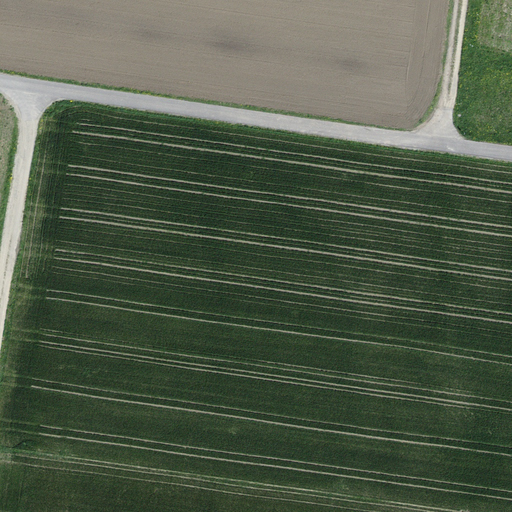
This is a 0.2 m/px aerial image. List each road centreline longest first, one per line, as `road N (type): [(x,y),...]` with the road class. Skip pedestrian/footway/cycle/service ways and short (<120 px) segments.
road 1 (track): [(0,81),(511,153)]
road 2 (track): [(0,302),(33,85)]
road 3 (track): [(442,144),(461,0)]
